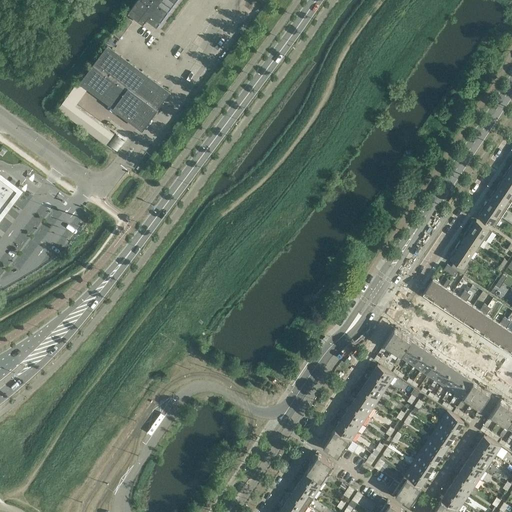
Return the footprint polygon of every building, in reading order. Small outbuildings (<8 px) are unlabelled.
[(157,26),(175,0),(136,0),(128,12),(143,23),(147,18),(157,26)] [(120,38),(132,21),(125,16),(113,33),(120,38)] [(96,92),(122,56),(108,46),(82,81),(96,92)] [(136,122),(163,87),(149,77),(136,94),(122,84),(109,101),(136,122)] [(110,143),(118,149),(125,139),(117,133),(110,143)] [(511,172),(508,170),(504,175),(506,176),(503,180),(511,185),(511,172)] [(0,214),(16,193),(17,193),(19,190),(0,175),(0,214)] [(511,185),(503,180),(500,184),(499,183),(496,188),(511,198),(511,185)] [(511,200),(511,198),(496,188),(492,193),(494,194),(491,198),(507,208),(511,200)] [(507,208),(491,198),(488,202),(487,201),(484,206),(501,217),(507,208)] [(501,217),(484,206),(480,211),(482,212),(479,216),(495,227),(501,217)] [(493,230),(483,224),(476,219),(474,223),(472,221),(468,228),(483,238),(486,240),(493,230)] [(478,244),(483,238),(468,228),(464,234),(466,236),(464,239),(480,249),(482,246),(478,244)] [(480,249),(464,239),(462,242),(460,240),(455,247),(470,257),(474,250),(478,253),(480,249)] [(466,263),(470,257),(455,247),(451,253),(453,255),(451,258),(455,261),(467,269),(469,265),(466,263)] [(467,269),(455,261),(451,266),(458,270),(463,274),(467,269)] [(458,270),(451,266),(447,263),(444,268),(455,276),(458,270)] [(433,300),(443,285),(433,278),(423,293),(433,300)] [(453,292),(446,287),(443,285),(433,300),(441,305),(441,306),(443,307),(453,292)] [(463,298),(460,296),(453,292),(443,307),(445,309),(445,308),(453,313),(463,298)] [(473,305),(466,300),(463,298),(453,313),(461,319),(463,321),(473,305)] [(483,312),(480,310),(473,305),(463,321),(465,322),(465,321),(473,327),(483,312)] [(493,318),(486,314),(483,312),(473,327),(481,332),(481,333),(483,334),(493,318)] [(503,325),(500,323),(493,318),(483,334),(485,335),(485,334),(493,340),(503,325)] [(511,333),(511,330),(506,327),(503,325),(493,340),(501,345),(501,346),(503,347),(511,333)] [(400,356),(411,339),(395,328),(383,345),(400,356)] [(511,352),(511,333),(503,347),(505,349),(505,348),(511,352)] [(407,360),(418,343),(411,339),(400,356),(407,360)] [(414,365),(425,348),(418,343),(407,360),(414,365)] [(421,370),(432,353),(425,348),(414,365),(421,370)] [(428,374),(439,357),(432,353),(421,370),(428,374)] [(435,379),(446,362),(439,357),(428,374),(435,379)] [(442,384),(453,367),(446,362),(435,379),(442,384)] [(395,375),(378,364),(372,372),(389,383),(395,375)] [(449,388),(460,371),(453,367),(442,384),(449,388)] [(456,393),(467,376),(460,371),(449,388),(456,393)] [(389,383),(372,372),(367,380),(384,391),(389,383)] [(463,398),(474,381),(467,376),(456,393),(463,398)] [(384,391),(367,380),(362,388),(379,399),(384,391)] [(479,409),(491,392),(474,381),(463,398),(479,409)] [(379,399),(362,388),(356,396),(373,407),(379,399)] [(373,407),(356,396),(351,404),(368,415),(373,407)] [(506,426),(511,417),(511,405),(501,398),(489,415),(506,426)] [(368,415),(351,404),(345,412),(362,423),(368,415)] [(464,421),(447,410),(442,418),(459,430),(464,421)] [(362,423),(345,412),(340,420),(357,431),(362,423)] [(459,430),(442,418),(436,426),(453,438),(459,430)] [(357,431),(340,420),(335,428),(352,439),(357,431)] [(453,438),(436,426),(431,434),(448,446),(453,438)] [(341,456),(352,439),(335,428),(324,445),(341,456)] [(448,446),(431,434),(425,442),(442,454),(448,446)] [(501,446),(484,434),(479,443),(496,454),(501,446)] [(442,454),(425,442),(420,450),(437,462),(442,454)] [(496,454),(479,443),(473,451),(490,462),(496,454)] [(437,462),(420,450),(415,458),(432,470),(437,462)] [(490,462),(473,451),(468,459),(485,470),(490,462)] [(324,481),(335,464),(318,453),(307,470),(324,481)] [(432,470),(415,458),(409,466),(426,478),(432,470)] [(485,470),(468,459),(463,467),(480,478),(485,470)] [(426,478),(409,466),(404,474),(421,485),(426,478)] [(480,478),(463,467),(457,475),(474,486),(480,478)] [(324,481),(307,470),(302,477),(319,488),(324,481)] [(410,502),(421,485),(404,474),(393,491),(410,502)] [(474,486),(457,475),(452,483),(469,494),(474,486)] [(319,488),(302,477),(297,485),(314,496),(319,488)] [(469,494),(452,483),(446,491),(463,502),(469,494)] [(314,496),(297,485),(291,493),(308,505),(314,496)] [(463,502),(446,491),(441,499),(458,510),(463,502)] [(303,511),(308,505),(291,493),(286,501),(301,511),(303,511)] [(368,499),(365,505),(370,508),(373,503),(368,499)] [(403,511),(405,510),(388,499),(379,511),(403,511)] [(456,511),(458,510),(441,499),(432,511),(456,511)] [(301,511),(286,501),(281,509),(284,511),(301,511)]
